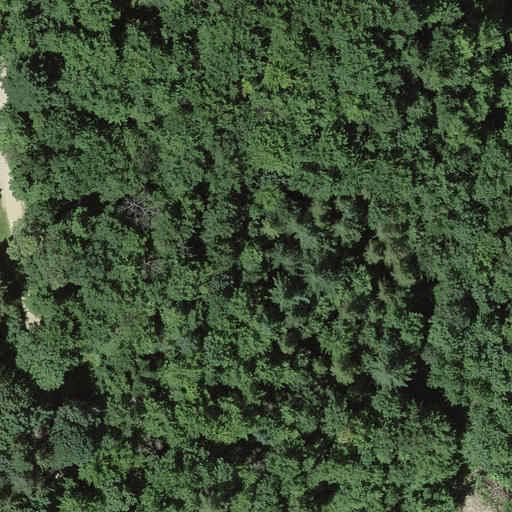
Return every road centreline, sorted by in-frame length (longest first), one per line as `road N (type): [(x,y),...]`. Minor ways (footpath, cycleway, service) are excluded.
road 1 (track): [(494,511),(453,388),(452,210),(508,0)]
road 2 (track): [(66,511),(0,23)]
